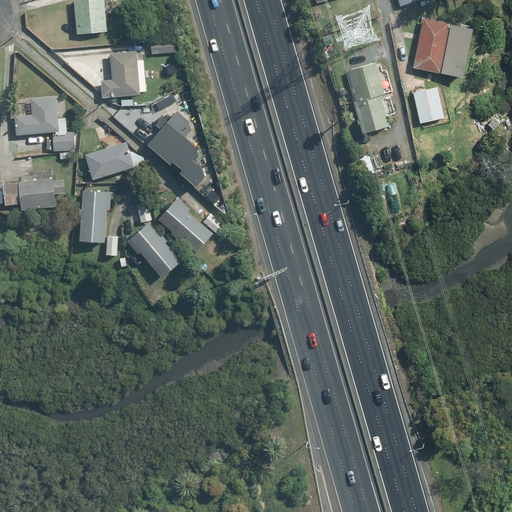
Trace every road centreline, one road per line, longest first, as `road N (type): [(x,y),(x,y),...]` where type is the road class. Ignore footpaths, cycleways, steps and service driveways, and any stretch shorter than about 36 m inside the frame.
road 1 (motorway): [(367,511),(219,0)]
road 2 (motorway): [(256,0),(403,511)]
